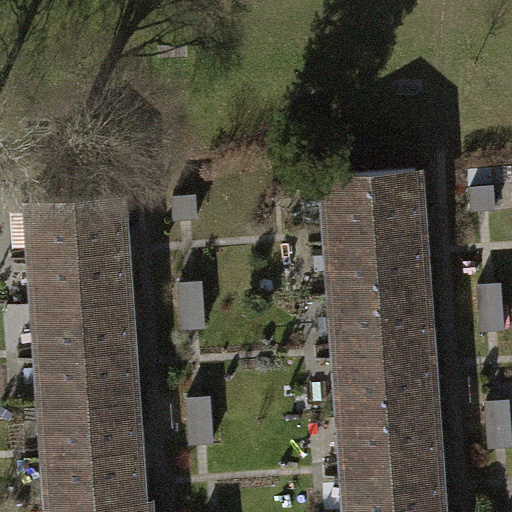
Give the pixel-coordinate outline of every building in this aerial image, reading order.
[(410,167),(322,173),(325,232),(414,226),(410,167)] [(22,198),(26,249),(114,243),(110,192),(22,198)] [(414,226),(325,232),(329,291),(418,285),(414,226)] [(26,249),(29,300),(117,294),(114,243),(26,249)] [(418,285),(329,291),(333,349),(421,344),(418,285)] [(29,300),(33,351),(121,345),(117,294),(29,300)] [(421,344),(333,349),(337,408),(425,402),(421,344)] [(33,351),(36,402),(124,396),(121,345),(33,351)] [(36,402),(40,453),(128,447),(124,396),(36,402)] [(425,402),(337,408),(341,467),(429,461),(425,402)] [(40,453),(43,502),(51,502),(131,496),(128,447),(40,453)] [(432,511),(429,461),(341,467),(343,511),(432,511)] [(140,511),(139,496),(131,496),(51,502),(51,511),(140,511)]
